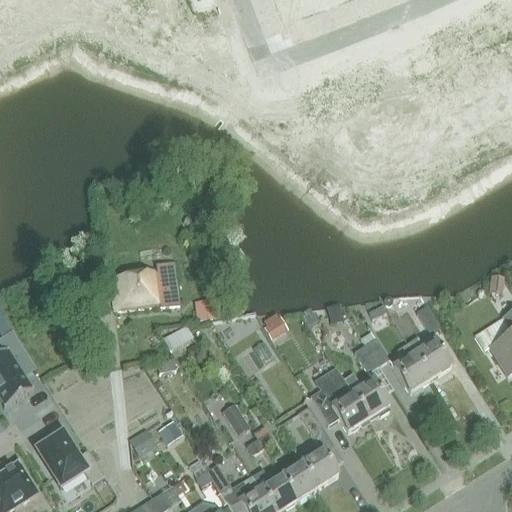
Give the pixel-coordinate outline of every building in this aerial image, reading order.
[(488,0),(480,4),(487,17),(494,14),(488,0)] [(480,4),(473,7),(480,21),(487,17),(480,4)] [(448,19),(441,22),(448,36),(455,32),(448,19)] [(441,22),(434,25),(440,39),(448,36),(441,22)] [(400,40),(392,43),(398,57),(405,54),(400,40)] [(511,45),(502,51),(511,71),(511,45)] [(511,71),(502,51),(483,60),(500,96),(511,90),(511,71)] [(483,60),(463,69),(480,105),(500,96),(483,60)] [(463,69),(443,78),(461,114),(480,105),(463,69)] [(443,78),(423,87),(440,125),(461,115),(461,114),(443,78)] [(389,96),(369,104),(385,144),(406,136),(395,108),(407,104),(398,80),(385,85),(389,96)] [(345,101),(332,106),(341,130),(353,125),(365,154),(386,145),(385,144),(369,104),(349,111),(345,101)] [(206,180),(195,182),(195,188),(200,193),(207,192),(206,180)] [(188,220),(183,228),(193,234),(198,226),(188,220)] [(159,314),(180,312),(174,267),(155,270),(156,278),(111,284),(115,316),(159,311),(159,314)] [(501,292),(502,281),(490,280),(489,291),(501,292)] [(338,308),(325,310),(329,326),(341,323),(338,309),(338,308)] [(215,309),(195,311),(196,323),(216,321),(215,309)] [(429,340),(440,333),(426,312),(416,318),(429,340)] [(511,316),(502,323),(474,340),(484,356),(488,353),(507,383),(511,379),(511,316)] [(286,333),(276,317),(264,325),(267,329),(263,332),(270,343),(286,333)] [(6,329),(0,333),(0,340),(2,343),(11,337),(6,329)] [(181,330),(159,340),(166,355),(187,345),(181,330)] [(0,351),(3,356),(0,358),(0,404),(4,411),(3,411),(4,413),(33,394),(32,393),(31,394),(23,382),(20,376),(31,369),(32,369),(11,337),(2,343),(1,343),(0,343),(0,351)] [(388,366),(375,344),(370,337),(360,343),(365,350),(364,351),(378,373),(388,366)] [(434,347),(423,354),(416,342),(406,349),(430,386),(451,373),(434,347)] [(409,399),(430,386),(406,349),(396,355),(403,366),(393,373),(409,399)] [(286,376),(299,367),(288,351),(275,360),(286,376)] [(368,379),(378,373),(364,351),(354,357),(368,379)] [(159,379),(175,376),(173,364),(157,367),(159,379)] [(368,425),(346,391),(342,384),(323,397),(321,394),(309,402),(328,431),(339,424),(348,438),(368,425)] [(356,385),(346,391),(368,425),(376,420),(380,421),(387,416),(387,413),(388,412),(372,387),(361,394),(356,385)] [(235,411),(224,418),(236,439),(248,432),(235,411)] [(308,413),(297,419),(311,441),(320,456),(301,468),(317,495),(338,481),(332,472),(323,457),(333,451),(322,434),(308,413)] [(158,436),(167,449),(182,439),(172,425),(158,436)] [(273,448),(267,439),(263,431),(253,437),(258,445),(257,445),(263,454),(273,448)] [(155,450),(144,433),(131,442),(142,459),(155,450)] [(91,489),(104,481),(88,456),(77,463),(61,439),(60,440),(59,440),(46,448),(47,449),(36,455),(60,492),(84,477),(91,489)] [(252,461),(263,454),(257,445),(246,452),(252,461)] [(0,511),(13,511),(35,498),(36,499),(37,497),(36,495),(36,496),(19,468),(18,466),(16,467),(16,468),(0,477),(0,511)] [(297,508),(317,495),(301,468),(280,482),(297,508)] [(216,471),(206,477),(212,487),(219,498),(226,508),(227,511),(228,511),(270,511),(252,481),(242,487),(250,501),(239,508),(229,493),(216,471)] [(289,511),(297,508),(280,482),(275,473),(265,479),(262,474),(252,481),(270,511),(289,511)] [(201,494),(212,487),(206,477),(195,484),(201,494)] [(161,497),(151,504),(156,511),(170,511),(171,511),(161,497)]
